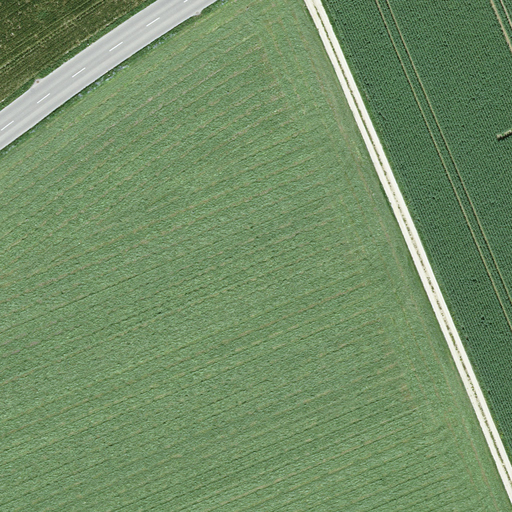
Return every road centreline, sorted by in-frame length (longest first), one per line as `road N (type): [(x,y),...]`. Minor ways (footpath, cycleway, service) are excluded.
road 1 (track): [(311,0),(511,489)]
road 2 (tertiary): [(0,131),(188,0)]
